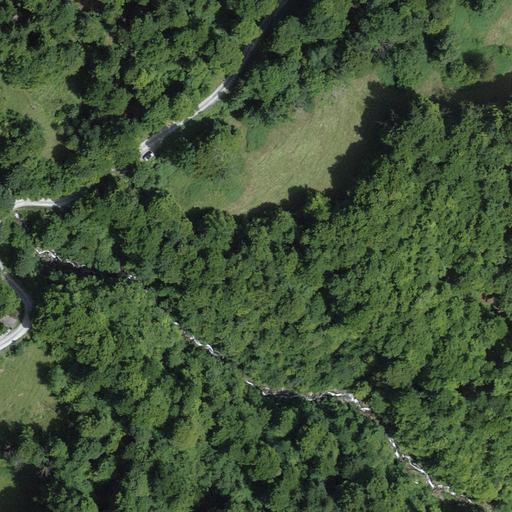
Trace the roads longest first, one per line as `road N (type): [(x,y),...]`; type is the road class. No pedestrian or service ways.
road 1 (track): [(148,145),(213,100),(284,0)]
road 2 (track): [(0,212),(17,202),(68,199),(148,145)]
